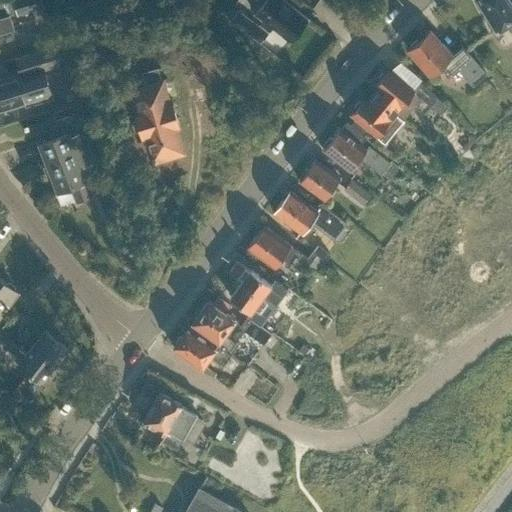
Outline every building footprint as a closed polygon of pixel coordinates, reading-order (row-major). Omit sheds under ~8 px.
[(41,0),(16,0),(14,1),(18,15),(32,11),(41,8),(44,8),(41,0)] [(48,0),(50,8),(61,6),(59,0),(48,0)] [(290,41),(307,18),(283,0),(267,0),(256,15),(264,21),(260,25),(270,33),(273,28),(290,41)] [(511,1),(511,0),(478,0),(479,0),(499,33),(511,25),(511,1)] [(41,8),(32,11),(36,24),(50,20),(46,7),(44,8),(41,8)] [(238,11),(231,22),(261,44),(269,34),(238,11)] [(0,18),(0,33),(14,29),(10,16),(0,18)] [(430,31),(408,50),(433,78),(444,67),(451,75),(455,71),(459,75),(462,72),(473,85),(486,73),(463,48),(454,55),(443,43),(442,44),(430,31)] [(53,48),(17,58),(22,75),(58,65),(53,48)] [(161,79),(158,67),(142,72),(145,84),(161,79)] [(373,94),(399,115),(407,106),(410,109),(420,97),(431,106),(437,99),(437,98),(421,79),(412,90),(388,70),(376,84),(379,86),(373,94)] [(47,74),(32,79),(20,83),(18,75),(0,80),(0,109),(26,102),(27,106),(54,98),(47,74)] [(179,153),(183,151),(180,143),(183,142),(179,130),(182,129),(173,98),(170,99),(167,88),(165,88),(163,81),(155,83),(155,82),(140,87),(140,88),(130,91),(135,108),(133,109),(136,117),(132,124),(135,132),(142,135),(144,143),(146,143),(148,151),(151,150),(153,160),(157,159),(179,153)] [(73,102),(69,88),(56,92),(60,106),(73,102)] [(392,125),(399,115),(373,94),(366,102),(363,99),(352,113),(357,117),(351,125),(348,122),(346,124),(364,139),(367,135),(380,145),(395,127),(392,125)] [(437,99),(431,106),(442,115),(448,108),(437,99)] [(78,118),(74,105),(55,111),(59,125),(78,118)] [(340,128),(324,149),(352,172),(362,159),(382,175),(392,162),(376,150),(374,148),(369,144),(366,149),(360,144),(364,139),(346,124),(342,130),(340,128)] [(80,133),(70,136),(69,133),(40,144),(58,192),(72,187),(77,202),(92,196),(82,168),(91,164),(80,133)] [(340,178),(316,159),(300,181),(324,199),(340,178)] [(364,204),(372,194),(372,193),(353,178),(344,189),(364,204)] [(346,223),(323,205),(318,212),(290,190),(274,212),(302,233),(311,222),(334,239),(337,241),(341,240),(346,234),(345,230),(342,228),(346,223)] [(315,274),(325,261),(313,252),(308,258),(264,225),(248,247),(275,267),(281,258),(303,275),(308,269),(315,274)] [(318,244),(313,252),(325,261),(331,254),(318,244)] [(237,261),(230,271),(243,280),(231,297),(251,311),(248,316),(261,326),(262,325),(261,324),(268,316),(269,316),(268,315),(274,307),(274,308),(275,307),(274,307),(280,299),(281,299),(281,298),(287,289),(288,290),(288,289),(275,279),(271,284),(251,269),(250,271),(237,261)] [(0,315),(18,292),(0,278),(0,315)] [(217,344),(231,354),(248,331),(264,342),(270,334),(251,319),(244,328),(238,324),(239,322),(209,300),(193,322),(220,341),(217,344)] [(231,354),(217,344),(206,336),(205,338),(189,326),(174,347),(201,367),(210,354),(223,364),(231,354)] [(69,348),(45,330),(18,365),(42,383),(69,348)] [(195,442),(207,420),(181,406),(181,404),(160,392),(144,421),(166,433),(162,440),(177,449),(182,440),(183,441),(185,437),(195,442)] [(155,502),(149,511),(238,511),(198,489),(185,511),(161,511),(164,507),(155,502)]
